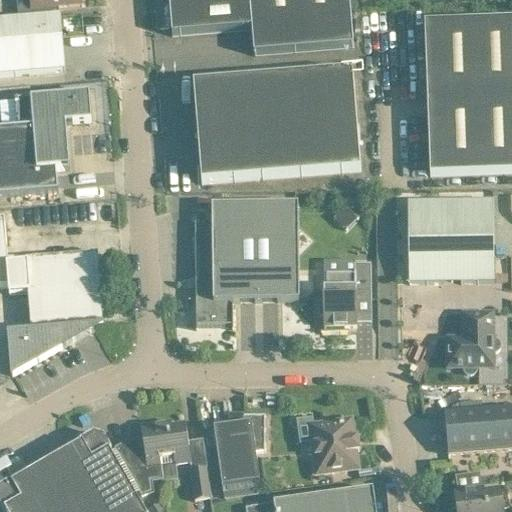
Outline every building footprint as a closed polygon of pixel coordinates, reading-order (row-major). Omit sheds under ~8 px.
[(30,0),(31,0),(18,15),(18,20),(18,21),(55,18),(55,17),(54,9),(82,7),(81,0),(30,0)] [(249,0),(168,0),(172,38),(252,31),(249,0)] [(249,0),(254,57),(274,56),(354,49),(349,0),(249,0)] [(0,77),(45,74),(65,72),(61,17),(55,17),(55,18),(18,21),(18,20),(0,21),(0,77)] [(511,21),(425,25),(430,178),(511,175),(511,21)] [(197,136),(357,123),(353,74),(193,87),(197,136)] [(0,150),(67,145),(66,126),(91,124),(89,95),(18,101),(20,131),(0,132),(0,150)] [(357,123),(197,136),(201,186),(221,184),(361,173),(357,123)] [(0,198),(38,195),(58,194),(56,173),(70,172),(67,145),(0,150),(0,198)] [(408,205),(409,286),(495,285),(493,204),(408,205)] [(232,331),(234,331),(233,304),(300,303),(298,206),(212,208),(212,228),(196,228),(196,226),(195,226),(196,331),(198,331),(198,328),(232,328),(232,331)] [(358,219),(345,207),(333,220),(346,232),(358,219)] [(98,256),(78,258),(27,262),(27,261),(26,261),(26,266),(8,268),(8,258),(7,258),(4,222),(0,222),(0,290),(9,289),(9,297),(29,295),(29,296),(100,290),(98,256)] [(322,335),(347,335),(345,334),(345,330),(357,329),(356,303),(372,303),(371,266),(354,266),(354,277),(329,277),(329,290),(324,290),(324,305),(319,305),(319,318),(324,318),(325,334),(322,334),(322,335)] [(10,337),(12,358),(13,378),(74,343),(73,332),(63,333),(62,327),(103,324),(100,290),(29,296),(32,329),(43,328),(44,335),(10,337)] [(493,342),(492,342),(492,317),(464,317),(464,341),(448,341),(448,370),(464,370),(464,371),(464,372),(464,373),(465,374),(465,375),(466,376),(467,376),(469,377),(470,377),(472,377),(473,376),(474,376),(475,375),(476,374),(476,373),(477,372),(477,370),(477,369),(493,369),(493,355),(495,355),(496,354),(497,354),(498,353),(499,352),(499,351),(500,350),(500,349),(500,348),(500,347),(500,346),(499,345),(499,344),(498,343),(497,343),(496,342),(495,342),(493,342)] [(511,409),(445,414),(448,457),(511,451),(511,409)] [(259,497),(257,484),(260,484),(256,455),(265,453),(265,438),(265,418),(231,418),(232,427),(214,430),(222,489),(224,502),(259,497)] [(67,444),(85,436),(79,422),(61,430),(67,444)] [(311,429),(318,475),(357,470),(354,453),(359,452),(357,439),(353,440),(350,423),(340,425),(339,422),(328,424),(328,427),(311,429)] [(191,467),(188,447),(185,427),(167,429),(166,424),(141,428),(143,442),(135,443),(124,448),(116,452),(118,456),(113,459),(134,496),(139,494),(143,500),(153,496),(151,484),(162,482),(163,485),(178,483),(176,469),(191,467)] [(143,511),(134,496),(113,459),(110,453),(112,452),(104,438),(94,435),(80,443),(81,445),(47,465),(73,511),(143,511)] [(73,511),(47,465),(13,485),(12,482),(0,489),(0,508),(2,511),(73,511)] [(211,501),(207,471),(191,473),(195,503),(211,501)] [(484,493),(484,489),(454,493),(456,511),(503,511),(503,510),(509,509),(507,496),(502,497),(501,491),(484,493)] [(375,511),(373,492),(274,505),(251,509),(251,511),(375,511)]
